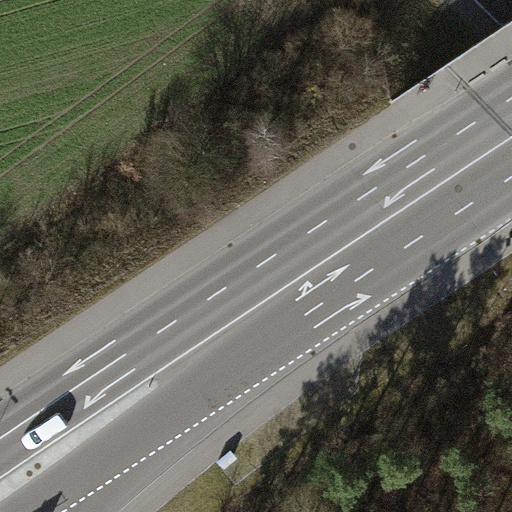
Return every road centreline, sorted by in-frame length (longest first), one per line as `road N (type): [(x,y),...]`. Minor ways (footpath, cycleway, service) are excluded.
road 1 (secondary): [(511,73),(77,370)]
road 2 (secondary): [(124,443),(511,186)]
road 3 (secondary): [(77,370),(58,416),(0,469)]
